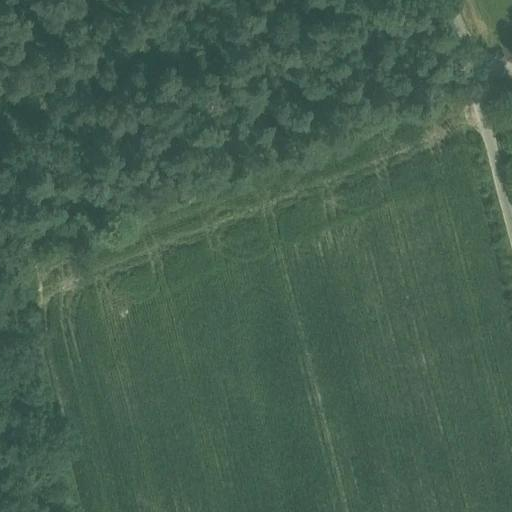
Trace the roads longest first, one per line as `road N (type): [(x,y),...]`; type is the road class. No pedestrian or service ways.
road 1 (unclassified): [(469,69),(511,229)]
road 2 (unknown): [(61,511),(0,376)]
